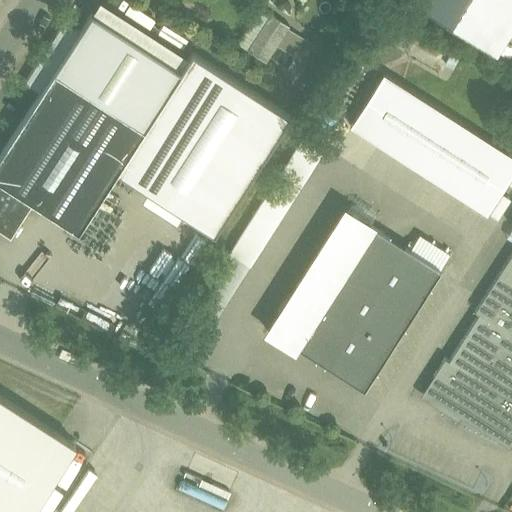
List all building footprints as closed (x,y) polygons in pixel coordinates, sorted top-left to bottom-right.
[(511,0),(409,0),(493,50),(511,18),(511,0)] [(42,92),(0,156),(0,179),(35,202),(79,230),(117,171),(145,128),(182,71),(93,13),(81,32),(42,92)] [(272,15),(250,49),(267,60),(289,26),(272,15)] [(65,22),(26,82),(42,92),(81,32),(65,22)] [(193,53),(182,71),(117,171),(215,234),(291,116),(193,53)] [(511,156),(384,75),(350,128),(489,218),(511,182),(511,156)] [(322,152),(302,139),(171,345),(191,358),(322,152)] [(35,202),(0,179),(0,230),(12,238),(35,202)] [(348,209),(269,332),(294,348),(296,345),(295,344),(372,224),(348,209)] [(372,224),(295,344),(296,345),(366,389),(442,269),(372,224)] [(511,255),(476,311),(480,313),(481,312),(511,331),(511,255)] [(511,331),(481,312),(480,313),(450,360),(446,358),(435,376),(439,379),(429,394),(445,404),(442,409),(460,420),(462,416),(511,447),(511,445),(511,331)] [(0,394),(0,511),(32,511),(77,444),(0,394)] [(232,492),(203,479),(200,485),(229,498),(232,492)]
